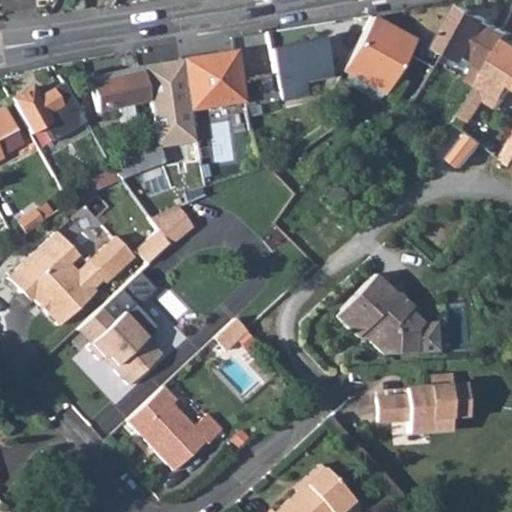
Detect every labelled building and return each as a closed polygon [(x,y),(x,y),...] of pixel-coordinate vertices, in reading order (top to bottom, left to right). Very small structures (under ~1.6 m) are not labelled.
[(443,45),(489,70),(508,39),(511,34),(487,21),(488,19),(465,6),(462,7),(443,45)] [(369,18),(341,72),(385,95),(413,39),(369,18)] [(489,70),(480,84),(502,98),(511,82),(511,41),(508,39),(489,70)] [(308,42),(269,49),(278,91),(331,80),(324,45),(309,48),(308,42)] [(208,55),(181,59),(188,97),(190,110),(242,102),(233,51),(208,55)] [(181,59),(138,67),(146,102),(147,104),(157,150),(194,143),(190,110),(188,97),(181,59)] [(138,67),(86,78),(95,113),(146,102),(138,67)] [(28,71),(10,75),(13,99),(10,100),(19,116),(31,137),(78,111),(71,99),(60,106),(50,90),(36,98),(28,71)] [(271,74),(243,78),(247,106),(275,102),(271,74)] [(502,98),(480,84),(476,91),(497,105),(502,98)] [(4,111),(0,113),(0,166),(8,161),(6,157),(26,144),(19,132),(4,111)] [(438,132),(433,139),(440,145),(446,138),(438,132)] [(113,168),(93,180),(99,191),(119,180),(113,168)] [(178,206),(149,218),(161,235),(168,244),(192,224),(178,206)] [(17,223),(25,233),(37,224),(42,220),(35,210),(17,223)] [(17,232),(11,235),(16,244),(21,238),(17,232)] [(58,235),(9,279),(22,295),(26,291),(60,329),(96,296),(93,293),(104,283),(90,267),(78,276),(64,260),(73,251),(58,235)] [(161,235),(137,257),(148,270),(172,248),(168,244),(161,235)] [(208,257),(195,270),(207,283),(220,271),(208,257)] [(418,354),(417,332),(424,325),(409,312),(412,308),(395,293),(393,295),(371,276),(332,319),(356,340),(362,334),(367,339),(366,340),(385,357),(418,354)] [(111,303),(81,331),(93,344),(90,348),(85,350),(97,364),(101,361),(107,362),(114,369),(114,375),(127,389),(162,358),(111,303)] [(237,322),(215,342),(228,356),(250,335),(237,322)] [(436,324),(424,325),(417,332),(418,354),(438,353),(436,324)] [(431,390),(419,391),(419,396),(378,400),(380,425),(408,424),(409,437),(449,434),(448,420),(453,420),(453,417),(457,417),(462,412),(461,405),(464,406),(462,387),(453,388),(452,377),(430,379),(431,390)] [(163,390),(126,423),(172,475),(204,445),(207,447),(221,434),(206,418),(192,430),(171,407),(175,403),(163,390)] [(343,511),(350,506),(318,471),(304,484),(306,488),(280,511),(343,511)]
